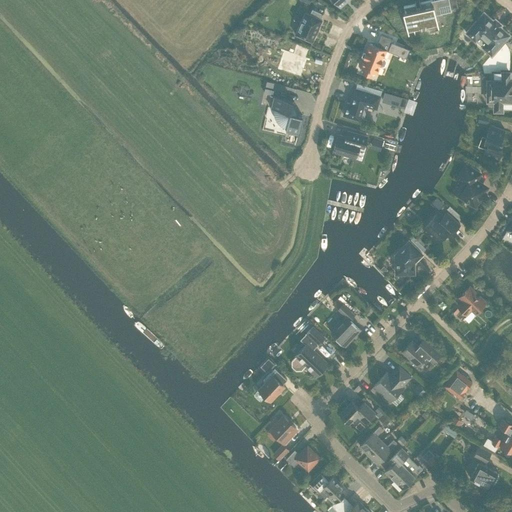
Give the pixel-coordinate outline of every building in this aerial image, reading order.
[(438,24),(436,15),(452,11),(449,0),(432,0),(404,6),(406,18),(411,17),(414,29),(438,24)] [(306,14),(296,36),(312,44),(323,22),(321,21),(324,16),(313,11),(310,16),(306,14)] [(467,32),(492,54),(509,35),(484,13),(467,32)] [(323,41),(333,45),(340,31),(331,26),(323,41)] [(360,66),(365,68),(363,74),(370,77),(372,71),(377,73),(386,50),(369,43),(360,66)] [(309,49),(297,45),(294,54),(285,51),(278,69),(301,78),(307,59),(305,58),(309,49)] [(495,82),(491,82),(491,100),(495,100),(495,108),(496,110),(498,111),(500,111),(501,110),(503,108),(503,107),(511,107),(511,82),(510,82),(510,72),(502,72),(502,74),(495,74),(495,82)] [(355,88),(351,103),(347,102),(343,115),(360,120),(360,118),(363,117),(364,116),(365,113),(365,111),(363,109),(364,105),(377,108),(380,96),(355,88)] [(399,96),(385,92),(383,100),(396,104),(399,96)] [(292,107),(294,101),(274,96),(271,109),(274,110),(274,112),(274,114),(275,117),(275,119),(276,121),(278,123),(280,125),(282,126),(284,127),(286,128),(286,131),(298,134),(302,115),(296,113),(297,111),(294,107),(292,107)] [(477,122),(487,124),(489,116),(479,114),(477,122)] [(490,124),(484,143),(488,144),(483,155),(498,161),(503,149),(499,147),(505,130),(490,124)] [(348,130),(346,136),(338,134),(333,150),(356,157),(359,147),(364,148),(367,135),(348,130)] [(373,133),(371,142),(380,145),(382,136),(373,133)] [(481,173),(466,164),(462,172),(468,176),(457,194),(475,206),(484,192),(485,192),(484,184),(482,184),(476,180),(481,173)] [(450,229),(453,232),(460,224),(447,212),(441,219),(435,214),(426,224),(429,227),(424,232),(437,243),(450,229)] [(503,238),(508,230),(511,233),(511,222),(503,237),(503,238)] [(414,264),(415,260),(422,254),(409,241),(396,255),(396,274),(414,273),(414,264)] [(470,307),(475,313),(486,301),(470,286),(459,297),(465,303),(460,308),(465,312),(470,307)] [(361,329),(350,319),(355,314),(343,303),(338,309),(346,316),(342,321),(341,319),(336,325),(337,326),(331,332),(346,346),(361,329)] [(457,319),(464,316),(460,310),(454,313),(457,319)] [(316,343),(318,344),(325,338),(313,326),(306,333),(307,334),(301,339),(306,344),(295,355),(296,356),(291,361),(293,365),(297,369),(302,369),(305,365),(317,376),(328,364),(322,358),(321,358),(318,355),(319,355),(311,348),(316,343)] [(441,354),(429,343),(423,350),(412,340),(402,351),(417,365),(427,354),(435,361),(441,354)] [(264,363),(270,369),(275,364),(268,358),(264,363)] [(384,395),(381,397),(388,404),(404,387),(402,386),(405,382),(411,377),(399,366),(394,371),(395,372),(392,376),(387,372),(374,386),(384,395)] [(275,368),(263,380),(266,382),(259,389),(255,394),(255,396),(260,400),(261,400),(265,396),(271,401),(285,386),(283,384),(287,379),(275,368)] [(471,382),(456,370),(444,385),(459,398),(471,382)] [(478,386),(482,390),(488,384),(483,380),(478,386)] [(340,414),(349,423),(357,415),(365,423),(375,412),(364,402),(359,408),(352,401),(340,414)] [(375,409),(381,415),(384,411),(378,405),(375,409)] [(379,418),(385,425),(392,418),(386,411),(379,418)] [(271,429),(284,442),(297,429),(283,416),(279,421),(276,418),(271,422),(275,426),(271,429)] [(504,435),(511,439),(511,425),(511,423),(505,419),(501,427),(507,430),(504,435)] [(373,432),(360,445),(368,454),(382,441),(376,436),(383,429),(380,426),(373,432)] [(448,435),(453,439),(458,431),(452,427),(448,433),(449,434),(448,435)] [(397,440),(402,444),(406,440),(401,435),(397,440)] [(501,445),(511,451),(511,439),(504,435),(502,439),(496,435),(491,443),(498,446),(499,445),(501,446),(501,445)] [(368,454),(377,463),(391,449),(397,443),(393,439),(387,446),(382,441),(368,454)] [(272,454),(279,460),(289,449),(282,443),(272,454)] [(307,445),(299,453),(295,449),(286,459),(294,466),(299,461),(308,470),(320,457),(307,445)] [(407,466),(402,461),(409,454),(402,447),(393,456),(397,459),(385,471),(394,480),(407,466)] [(477,450),(474,456),(486,463),(489,457),(477,450)] [(426,461),(431,466),(437,461),(432,456),(426,461)] [(278,465),(283,470),(289,464),(284,459),(278,465)] [(489,488),(494,481),(496,480),(499,475),(498,473),(479,462),(470,478),(489,488)] [(419,465),(412,471),(407,466),(394,480),(403,488),(416,475),(423,468),(419,465)] [(327,495),(341,482),(333,475),(328,480),(323,475),(312,485),(324,498),(327,495)] [(336,511),(348,500),(343,495),(348,490),(341,482),(327,495),(334,502),(328,509),(331,511),(336,511)] [(361,511),(366,507),(359,500),(353,505),(348,500),(336,511),(361,511)] [(314,508),(317,511),(330,511),(321,502),(314,508)]
